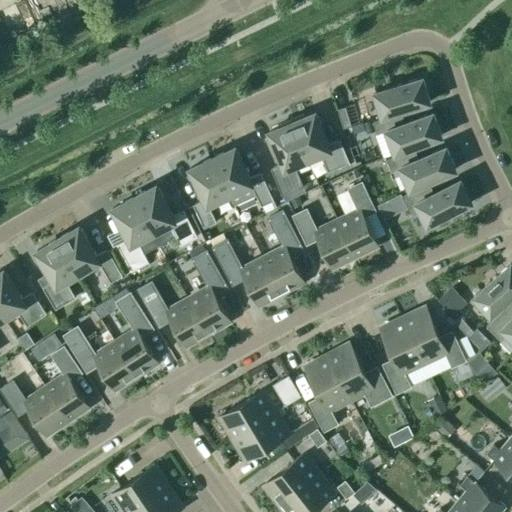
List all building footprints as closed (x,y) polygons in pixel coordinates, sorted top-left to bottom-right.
[(422,77),(375,91),(382,115),(429,101),(422,77)] [(345,106),(337,108),(343,127),(351,125),(345,106)] [(386,130),(394,152),(441,135),(432,112),(405,122),(401,110),(372,121),(376,130),(377,133),(386,130)] [(291,118),(307,159),(321,153),(328,170),(349,162),(339,138),(328,143),(315,111),(304,116),(303,113),(291,118)] [(294,164),(307,159),(291,118),(278,124),(279,126),(269,131),(282,162),(271,167),(282,195),(303,186),(294,164)] [(366,120),(363,121),(367,133),(376,130),(372,121),(371,118),(366,120)] [(249,177),(235,146),(212,157),(229,193),(234,204),(256,194),(261,205),(273,199),(260,172),(249,177)] [(400,167),(410,188),(455,169),(445,146),(418,157),(414,146),(386,158),(391,171),(400,167)] [(208,203),(229,193),(212,157),(189,168),(204,198),(193,204),(204,227),(216,221),(208,203)] [(456,209),(471,201),(460,179),(434,192),(428,181),(401,195),(407,207),(416,202),(427,224),(440,217),(442,220),(458,212),(456,209)] [(337,219),(355,255),(377,244),(363,214),(374,209),(361,182),(349,188),(359,208),(337,219)] [(134,196),(159,244),(175,235),(180,244),(197,235),(183,209),(172,214),(156,184),(134,196)] [(144,252),(159,244),(134,196),(112,208),(128,238),(117,243),(131,270),(148,261),(144,252)] [(397,210),(390,198),(377,204),(383,216),(397,210)] [(332,266),(355,255),(337,219),(316,229),(306,208),(293,214),(307,242),(318,236),(332,266)] [(284,245),(263,256),(281,292),(304,280),(289,253),(301,246),(282,209),(269,216),(284,245)] [(57,238),(78,272),(98,260),(111,281),(122,274),(107,248),(96,254),(79,225),(57,238)] [(65,279),(78,272),(57,238),(36,251),(53,280),(42,286),(55,308),(75,296),(65,279)] [(281,292),(263,256),(242,267),(226,238),(213,245),(233,282),(245,276),(259,303),(281,292)] [(209,285),(188,297),(208,332),(230,319),(214,292),(226,286),(205,249),(193,257),(209,285)] [(511,263),(511,262),(474,295),(490,314),(511,294),(511,263)] [(0,271),(0,309),(4,316),(16,309),(27,325),(46,312),(32,291),(22,298),(3,269),(0,271)] [(208,332),(188,297),(167,309),(151,280),(138,288),(159,324),(171,317),(186,344),(208,332)] [(447,290),(438,298),(452,314),(467,301),(453,285),(447,290)] [(135,328),(115,340),(136,374),(157,361),(141,335),(152,327),(130,292),(117,300),(135,328)] [(511,337),(511,308),(507,304),(486,325),(495,335),(502,328),(511,337)] [(426,306),(403,316),(424,361),(446,351),(452,364),(464,358),(451,331),(440,336),(426,306)] [(466,335),(472,330),(460,314),(454,320),(466,335)] [(424,361),(403,316),(380,327),(395,358),(384,363),(397,390),(409,385),(402,371),(424,361)] [(136,374),(115,340),(94,353),(77,326),(64,334),(87,369),(98,362),(115,388),(136,374)] [(61,343),(54,334),(33,348),(39,358),(61,343)] [(327,354),(350,398),(363,391),(371,406),(392,395),(377,364),(364,371),(349,342),(327,354)] [(65,372),(45,386),(67,419),(88,405),(70,378),(80,371),(63,346),(52,353),(65,372)] [(477,353),(468,362),(470,364),(486,382),(498,372),(480,351),(477,353)] [(329,409),(350,398),(327,354),(305,365),(321,395),(310,401),(324,428),(336,422),(329,409)] [(279,376),(286,390),(295,385),(288,372),(279,376)] [(495,378),(488,384),(495,393),(505,385),(498,376),(495,378)] [(67,419),(45,386),(25,399),(12,380),(1,387),(18,413),(28,406),(46,433),(67,419)] [(220,415),(233,436),(276,411),(263,389),(220,415)] [(414,397),(410,389),(396,396),(400,404),(414,397)] [(448,411),(440,394),(427,400),(435,417),(448,411)] [(276,411),(233,436),(246,458),(276,440),(288,433),(276,411)] [(4,413),(0,415),(0,429),(10,423),(4,413)] [(317,427),(318,426),(313,418),(288,433),(276,440),(286,450),(290,448),(289,446),(308,433),(312,431),(317,427)] [(436,427),(438,430),(444,436),(454,427),(445,418),(436,427)] [(0,444),(17,434),(10,423),(0,429),(0,444)] [(407,425),(400,428),(405,439),(406,440),(413,436),(413,435),(408,425),(407,425)] [(312,431),(308,433),(318,445),(326,438),(318,428),(317,427),(312,431)] [(309,451),(318,445),(308,433),(300,439),(309,451)] [(493,458),(511,473),(511,437),(510,436),(500,448),(493,442),(486,451),(494,458),(493,458)] [(264,483),(280,503),(319,472),(303,452),(264,483)] [(125,511),(138,511),(171,490),(153,464),(112,492),(125,511)] [(319,472),(280,503),(286,511),(308,511),(334,492),(319,472)] [(470,511),(499,511),(505,505),(475,480),(467,474),(460,483),(466,488),(456,500),(470,511)] [(345,479),(337,485),(346,497),(354,491),(345,479)] [(376,487),(367,480),(354,492),(362,500),(376,487)] [(172,511),(182,506),(171,490),(138,511),(172,511)] [(70,506),(75,511),(86,511),(92,507),(82,495),(70,505),(70,506)] [(470,511),(456,500),(446,511),(440,507),(435,511),(470,511)]
